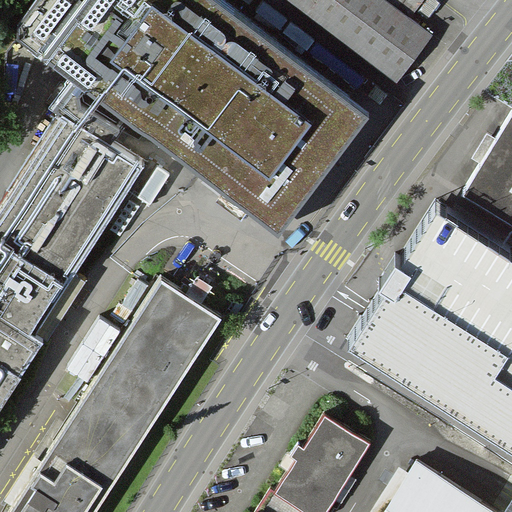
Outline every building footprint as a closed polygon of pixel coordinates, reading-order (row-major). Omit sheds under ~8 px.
[(379,114),(225,0),(84,0),(40,59),(282,241),(379,114)] [(432,37),(385,0),(290,0),(397,76),(432,37)] [(511,114),(509,113),(458,193),(511,225),(511,114)] [(141,170),(54,115),(0,198),(0,408),(43,343),(33,337),(141,170)] [(511,264),(436,214),(349,344),(511,452),(511,264)] [(96,511),(222,316),(163,279),(13,511),(96,511)] [(312,511),(329,511),(376,440),(332,412),(280,491),(312,511)] [(502,511),(421,460),(386,511),(502,511)]
